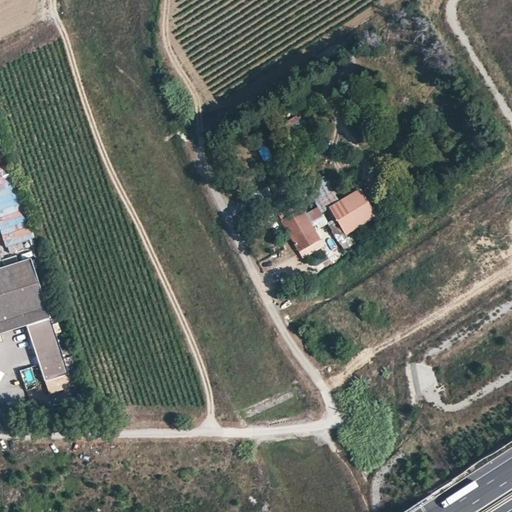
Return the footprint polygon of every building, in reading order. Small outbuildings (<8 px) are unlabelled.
[(300,117),(289,124),(290,126),(285,129),(297,147),(301,145),(306,154),(318,147),(303,122),(300,117)] [(468,157),(478,151),(473,144),(464,150),(468,157)] [(321,212),(336,201),(322,177),(306,187),(321,212)] [(335,218),(345,236),(338,240),(342,248),(343,250),(353,244),(347,235),(365,223),(363,220),(370,216),(364,205),(367,202),(360,189),(328,207),(335,218)] [(273,208),(301,255),(323,242),(295,195),(273,208)] [(376,217),(367,202),(364,205),(370,216),(363,220),(365,223),(376,217)] [(311,221),(318,233),(329,226),(322,215),(311,221)] [(345,236),(335,218),(328,223),(338,240),(345,236)] [(0,321),(46,307),(30,259),(0,268),(0,321)] [(372,319),(374,305),(365,303),(362,317),(372,319)] [(0,334),(26,326),(50,318),(46,307),(0,321),(0,334)] [(44,381),(68,374),(50,318),(26,326),(44,381)] [(19,368),(36,365),(33,352),(16,355),(19,368)] [(99,412),(108,412),(108,403),(99,402),(99,412)]
